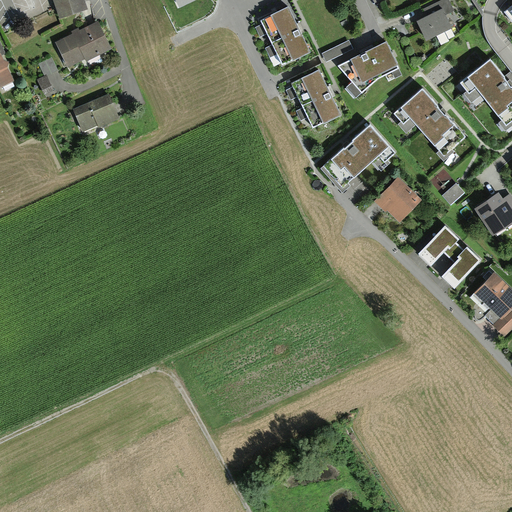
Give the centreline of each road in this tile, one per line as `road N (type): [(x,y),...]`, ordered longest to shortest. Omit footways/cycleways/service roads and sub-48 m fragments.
road 1 (track): [(0,441),(162,368),(177,381),(250,511)]
road 2 (residential): [(348,202),(511,370)]
